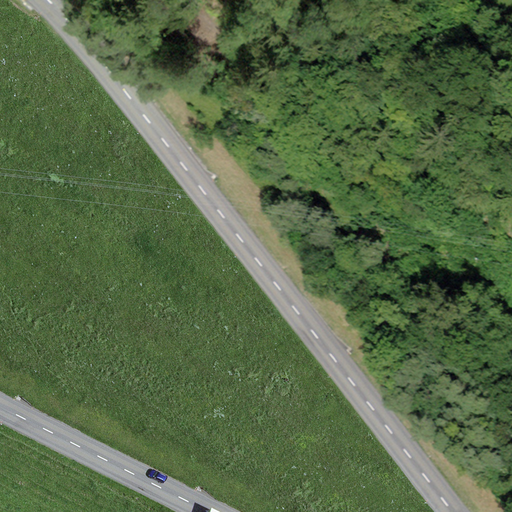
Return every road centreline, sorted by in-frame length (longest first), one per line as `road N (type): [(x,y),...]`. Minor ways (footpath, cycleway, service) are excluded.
road 1 (secondary): [(47,0),(453,511)]
road 2 (secondary): [(209,511),(0,405)]
